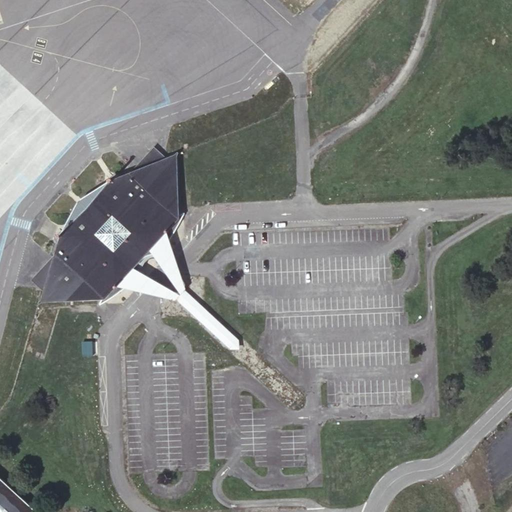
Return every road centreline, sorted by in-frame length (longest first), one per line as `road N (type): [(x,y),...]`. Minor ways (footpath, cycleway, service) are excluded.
road 1 (unclassified): [(511,203),(209,218),(108,334),(119,479),(143,511)]
road 2 (track): [(302,152),(356,119),(400,69),(432,0)]
road 3 (unclassified): [(373,511),(389,484),(446,462),(511,398)]
